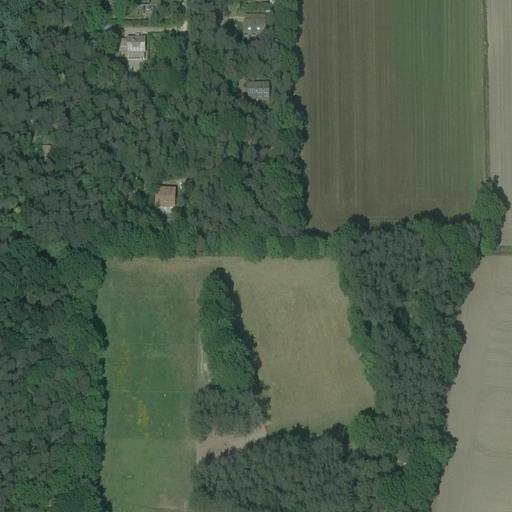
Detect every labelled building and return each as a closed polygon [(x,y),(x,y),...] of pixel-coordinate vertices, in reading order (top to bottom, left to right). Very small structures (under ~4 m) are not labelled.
[(34,0),(34,16),(51,17),(51,0),(34,0)] [(142,16),(141,0),(126,0),(127,16),(142,16)] [(246,37),(268,36),(268,18),(246,19),(246,37)] [(130,59),(147,58),(146,40),(129,41),(130,59)] [(35,96),(53,96),(53,77),(35,77),(35,96)] [(251,106),(272,106),(272,85),(251,85),(251,106)] [(41,173),(55,173),(57,150),(43,149),(41,173)] [(159,211),(178,212),(179,194),(160,192),(159,211)] [(399,318),(413,322),(417,305),(404,301),(399,318)] [(310,451),(338,444),(335,432),(307,439),(310,451)]
